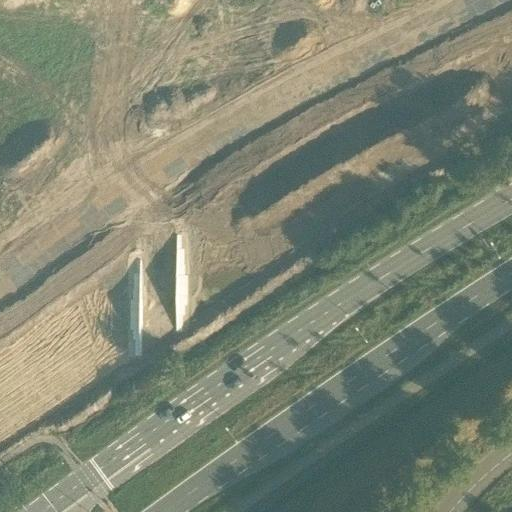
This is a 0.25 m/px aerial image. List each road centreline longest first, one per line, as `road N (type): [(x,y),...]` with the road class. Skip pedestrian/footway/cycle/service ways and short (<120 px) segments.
road 1 (primary): [(511,204),(337,306),(43,511)]
road 2 (primary): [(169,511),(511,278)]
